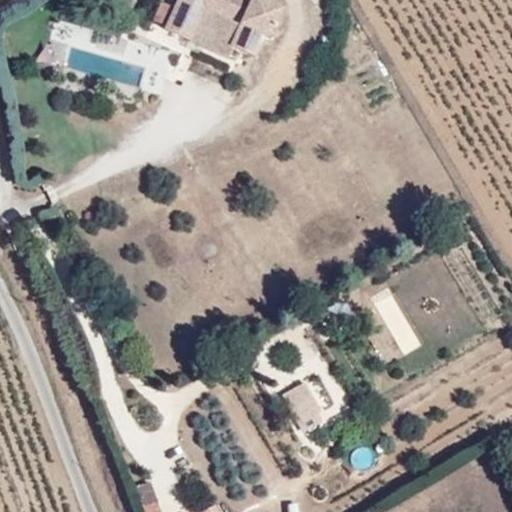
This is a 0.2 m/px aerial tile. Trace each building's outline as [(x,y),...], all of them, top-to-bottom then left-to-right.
[(273,4),(265,0),(162,0),(150,29),(173,39),(187,9),(226,25),(218,48),(244,57),(252,38),(258,40),(273,4)] [(218,48),(226,25),(187,9),(173,39),(214,56),(218,48)] [(59,65),(62,48),(44,45),(42,61),(59,65)] [(482,325),(503,312),(459,244),(438,258),(482,325)] [(320,410),(302,382),(279,396),(296,425),(299,422),(320,410)] [(319,419),(315,413),(299,422),(303,429),(319,419)] [(157,511),(148,482),(134,486),(141,511),(157,511)]
